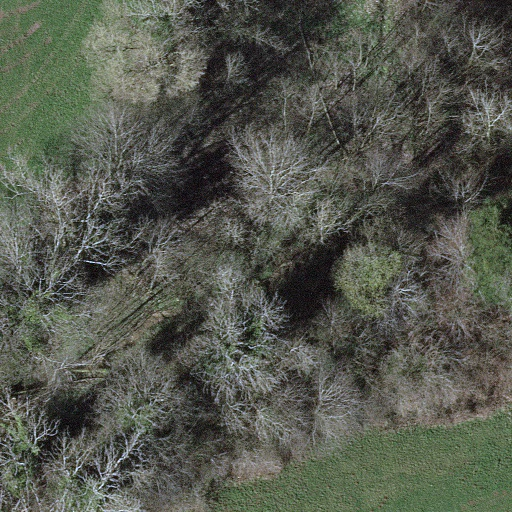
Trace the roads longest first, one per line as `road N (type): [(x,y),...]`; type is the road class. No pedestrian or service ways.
road 1 (track): [(408,235),(0,443)]
road 2 (track): [(511,90),(443,160),(408,235)]
